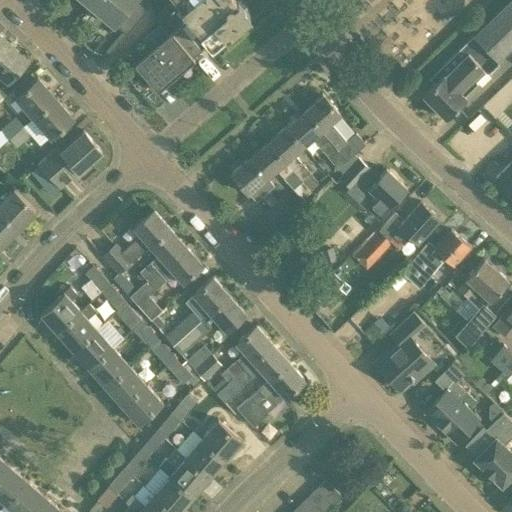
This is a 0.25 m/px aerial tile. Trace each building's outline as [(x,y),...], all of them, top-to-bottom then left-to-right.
[(91,0),(87,5),(112,25),(114,23),(125,32),(145,11),(145,0),(91,0)] [(170,0),(172,1),(198,31),(198,32),(209,46),(248,13),(236,0),(170,0)] [(511,0),(506,0),(471,34),(472,35),(437,69),(443,75),(422,95),(444,119),(465,98),(463,96),(476,83),(472,78),(482,68),(485,71),(489,71),(497,63),(497,60),(511,45),(511,0)] [(170,32),(133,64),(156,92),(193,60),(192,58),(200,51),(180,27),(172,34),(170,32)] [(26,60),(6,41),(0,48),(0,75),(7,82),(26,60)] [(24,87),(14,97),(32,117),(54,98),(36,77),(24,87)] [(322,94),(304,109),(347,159),(354,153),(364,144),(356,135),(347,143),(330,123),(339,114),(322,94)] [(72,118),(54,98),(32,117),(50,138),(51,136),(72,118)] [(347,159),(304,109),(287,124),(304,145),(311,138),(336,168),(347,159)] [(8,138),(24,125),(15,117),(1,129),(8,138)] [(304,145),(287,124),(267,141),(310,190),(318,183),(309,173),(310,172),(294,153),(304,145)] [(8,138),(16,146),(31,134),(24,125),(8,138)] [(82,130),(62,148),(57,143),(36,161),(60,188),(101,151),(82,130)] [(310,190),(267,141),(250,156),(267,176),(276,169),(301,198),(310,190)] [(250,156),(229,173),(247,194),(248,193),(255,200),(259,197),(271,186),(273,185),(266,177),(267,176),(250,156)] [(333,179),(326,186),(338,198),(349,187),(351,189),(371,169),(367,166),(357,156),(356,156),(350,162),(337,176),(338,177),(335,181),(333,179)] [(511,196),(511,160),(494,179),(511,196)] [(369,198),(363,205),(378,218),(388,207),(406,188),(384,168),(367,187),(368,188),(364,193),(369,198)] [(0,201),(0,211),(18,228),(35,211),(12,189),(0,201)] [(268,207),(262,212),(275,227),(293,212),(280,197),(268,207)] [(363,246),(358,252),(353,257),(365,267),(373,258),(375,260),(392,241),(389,238),(393,233),(403,243),(409,236),(416,242),(438,218),(419,201),(404,218),(394,210),(378,228),(376,226),(360,244),(363,246)] [(132,227),(138,235),(122,249),(115,241),(101,254),(118,273),(148,246),(169,228),(152,209),(132,227)] [(18,228),(0,211),(0,246),(18,228)] [(148,246),(156,255),(138,271),(146,280),(185,246),(169,228),(148,246)] [(450,229),(434,246),(427,240),(400,270),(418,286),(444,258),(451,265),(469,246),(450,229)] [(185,246),(146,280),(136,289),(129,295),(152,321),(157,316),(155,313),(160,309),(148,295),(172,273),(181,283),(202,265),(185,246)] [(77,247),(67,253),(77,268),(86,262),(77,247)] [(319,252),(323,265),(336,262),(332,249),(319,252)] [(465,278),(456,288),(464,295),(471,288),(487,302),(489,300),(507,280),(482,257),(464,278),(465,278)] [(101,293),(111,285),(93,264),(83,273),(101,293)] [(129,295),(136,289),(120,271),(113,277),(129,295)] [(169,330),(157,316),(152,321),(173,345),(228,294),(211,276),(191,294),(191,295),(184,301),(192,310),(169,330)] [(111,285),(101,293),(117,310),(127,302),(111,285)] [(70,286),(63,292),(39,313),(55,332),(80,311),(79,310),(70,300),(77,293),(70,286)] [(228,294),(173,345),(181,354),(216,322),(224,332),(245,313),(228,294)] [(88,302),(79,310),(80,311),(55,332),(71,350),(96,329),(86,318),(95,310),(89,303),(88,302)] [(127,302),(117,310),(134,329),(144,321),(127,302)] [(486,306),(485,305),(482,302),(467,319),(455,332),(453,334),(457,337),(467,346),(485,326),(495,314),(486,306)] [(511,306),(508,311),(505,308),(491,325),(503,335),(511,323),(511,306)] [(402,345),(381,367),(404,391),(434,361),(411,338),(425,324),(415,313),(392,335),(402,345)] [(379,314),(363,328),(372,338),(388,325),(379,314)] [(144,321),(134,329),(148,346),(158,337),(144,321)] [(234,343),(243,352),(219,374),(227,383),(216,392),(217,393),(272,343),(255,324),(234,343)] [(112,347),(96,329),(71,350),(87,368),(112,347)] [(158,337),(148,346),(165,364),(174,355),(158,337)] [(272,343),(217,393),(224,401),(227,399),(259,370),(267,379),(268,379),(288,361),(272,343)] [(511,367),(511,351),(503,343),(489,358),(507,374),(511,367)] [(194,369),(212,353),(203,344),(186,359),(194,369)] [(128,365),(112,347),(87,368),(104,387),(128,365)] [(221,364),(212,353),(194,369),(201,377),(204,379),(221,364)] [(174,355),(165,364),(182,383),(189,376),(194,383),(201,377),(194,369),(186,359),(181,363),(174,355)] [(258,388),(247,398),(246,398),(235,407),(252,426),(263,416),(268,412),(267,411),(286,394),(303,378),(288,361),(268,379),(267,379),(257,387),(258,388)] [(475,400),(466,393),(455,382),(463,374),(452,363),(434,381),(445,392),(424,413),(436,424),(437,423),(457,442),(478,420),(467,409),(475,400)] [(144,383),(128,365),(104,387),(120,405),(144,383)] [(161,402),(144,383),(120,405),(137,424),(161,402)] [(216,397),(202,383),(194,390),(208,404),(216,397)] [(172,410),(181,418),(196,401),(187,393),(172,410)] [(181,418),(172,410),(156,429),(165,437),(181,418)] [(494,438),(474,459),(482,468),(491,477),(492,477),(500,485),(511,472),(511,421),(502,412),(485,429),(494,438)] [(216,419),(202,435),(227,456),(241,440),(216,419)] [(156,429),(140,448),(149,456),(165,437),(156,429)] [(202,435),(186,454),(210,475),(227,456),(202,435)] [(140,448),(125,466),(134,473),(149,456),(140,448)] [(186,454),(175,467),(165,457),(159,464),(194,494),(210,475),(186,454)] [(25,480),(7,464),(0,471),(0,500),(4,504),(25,480)] [(169,474),(154,491),(178,511),(194,494),(159,464),(169,474)] [(134,473),(125,466),(109,484),(118,492),(134,473)] [(25,480),(4,504),(13,511),(29,511),(44,495),(25,480)] [(324,480),(316,487),(333,505),(341,497),(324,480)] [(316,487),(306,497),(320,511),(325,511),(333,505),(316,487)] [(131,493),(126,499),(141,511),(178,511),(154,491),(143,503),(131,493)] [(62,511),(63,511),(44,495),(29,511),(62,511)] [(320,511),(306,497),(299,504),(306,511),(320,511)] [(141,511),(126,499),(125,501),(129,505),(123,511),(141,511)]
